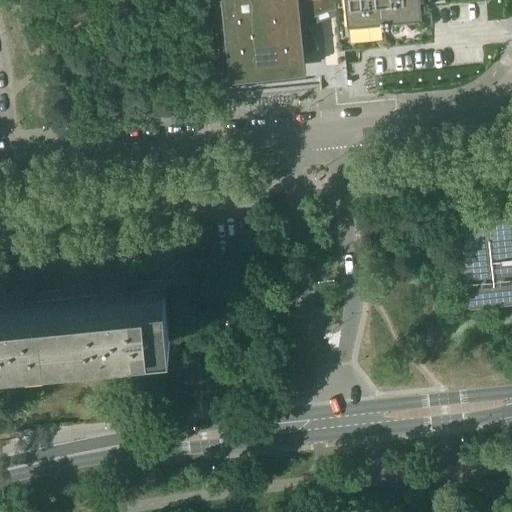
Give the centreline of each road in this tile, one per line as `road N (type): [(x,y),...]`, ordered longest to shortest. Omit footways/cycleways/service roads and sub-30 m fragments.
road 1 (residential): [(0,169),(287,139)]
road 2 (residential): [(336,371),(351,303),(339,132)]
road 3 (residential): [(287,139),(305,307),(336,371)]
road 4 (secondary): [(120,447),(205,448),(344,433)]
road 5 (secondary): [(339,411),(178,428),(120,447)]
road 6 (residential): [(339,132),(456,122),(511,89)]
road 7 (secondary): [(511,392),(339,411)]
road 8 (secondary): [(344,433),(511,412)]
road 9 (secondary): [(0,472),(120,447)]
